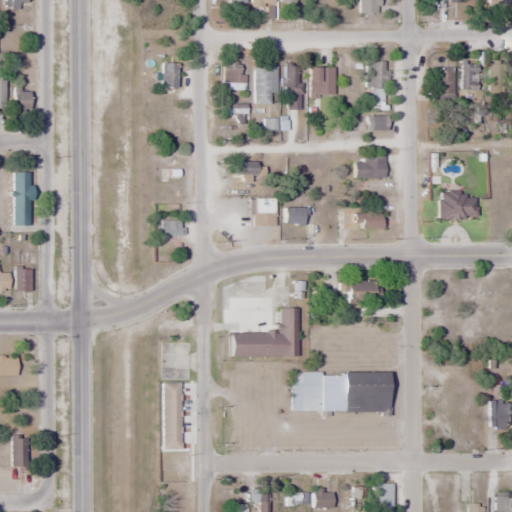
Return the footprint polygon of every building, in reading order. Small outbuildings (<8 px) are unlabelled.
[(3,0),(3,8),(23,8),(23,0),(3,0)] [(377,0),(356,0),(357,13),(377,13),(377,0)] [(371,101),(382,101),(382,61),(365,61),(365,88),(371,88),(371,101)] [(502,82),(502,61),(486,61),(486,82),(502,82)] [(475,62),(460,62),(460,90),(475,90),(475,62)] [(160,88),(176,88),(176,63),(160,63),(160,88)] [(283,65),(283,109),(300,109),(300,65),(283,65)] [(274,66),(251,66),(251,104),(268,104),(268,93),(274,93),(274,66)] [(333,68),(307,68),(307,97),(333,97),(333,68)] [(451,69),(432,69),(432,98),(451,98),(451,69)] [(26,92),(12,92),(12,112),(26,112),(26,92)] [(385,131),(385,116),(368,116),(368,131),(385,131)] [(261,131),(275,131),(275,119),(261,119),(261,131)] [(360,163),(352,163),(352,178),(382,178),(382,156),(360,156),(360,163)] [(254,162),(236,162),(236,181),(254,181),(254,162)] [(10,225),(28,225),(28,172),(10,172),(10,225)] [(474,193),(437,193),(437,218),(474,218),(474,193)] [(270,212),(270,199),(252,199),(252,212),(270,212)] [(281,224),(303,224),(303,208),(281,208),(281,224)] [(379,228),(379,214),(357,214),(357,228),(379,228)] [(157,236),(179,236),(179,220),(157,220),(157,236)] [(12,250),(12,291),(28,291),(28,250),(12,250)] [(342,281),(342,302),(377,302),(377,281),(342,281)] [(295,357),(295,308),(274,308),(274,332),(228,332),(228,357),(295,357)] [(14,357),(0,356),(0,375),(14,375),(14,357)] [(385,372),(288,372),(288,411),(385,411),(385,372)] [(508,429),(508,403),(489,403),(489,429),(508,429)] [(9,436),(9,469),(23,469),(23,436),(9,436)] [(381,511),(390,511),(390,484),(370,484),(370,508),(382,508),(381,511)] [(344,511),(364,502),(357,485),(347,489),(349,495),(339,499),(344,511)] [(272,511),(272,488),(256,488),(256,511),(272,511)] [(330,509),(331,490),(311,489),(310,507),(330,509)] [(284,494),(284,505),(304,505),(304,494),(284,494)]
